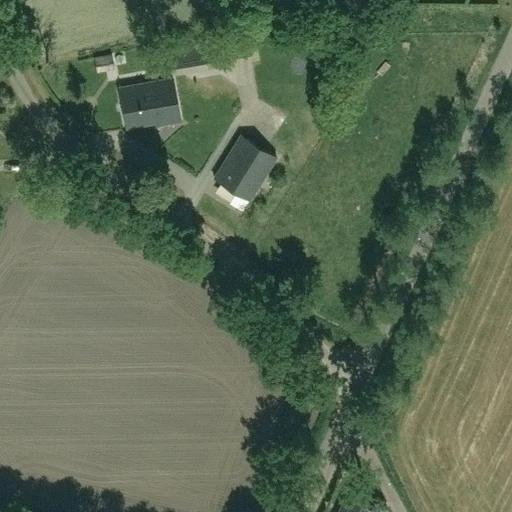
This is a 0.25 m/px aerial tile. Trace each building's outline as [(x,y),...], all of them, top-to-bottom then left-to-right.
[(223,36),(156,48),(160,70),(227,58),(223,36)] [(96,72),(113,69),(111,55),(94,58),(96,72)] [(155,126),(181,122),(172,77),(118,87),(126,128),(154,122),(155,126)] [(214,177),(250,200),(276,157),(240,135),(214,177)] [(347,491),(336,511),(371,511),(376,505),(347,491)]
